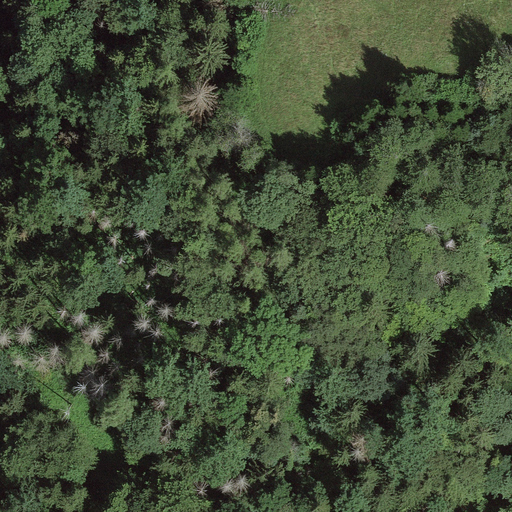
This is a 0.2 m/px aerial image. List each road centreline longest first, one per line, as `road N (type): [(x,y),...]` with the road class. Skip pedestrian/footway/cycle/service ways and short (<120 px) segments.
road 1 (track): [(270,0),(225,53),(177,196),(168,270),(183,330),(210,353),(272,360),(511,316)]
road 2 (track): [(0,448),(25,472),(57,483),(115,487),(300,461),(363,427),(470,328)]
